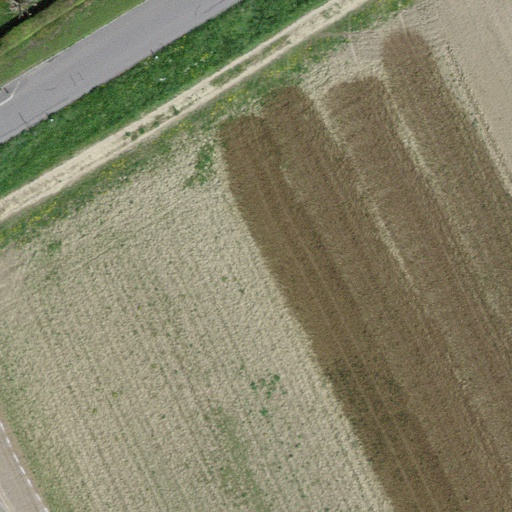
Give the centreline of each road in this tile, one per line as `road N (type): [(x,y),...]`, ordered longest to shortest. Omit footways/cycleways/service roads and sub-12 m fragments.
road 1 (track): [(339,0),(0,210)]
road 2 (residential): [(215,0),(0,128)]
